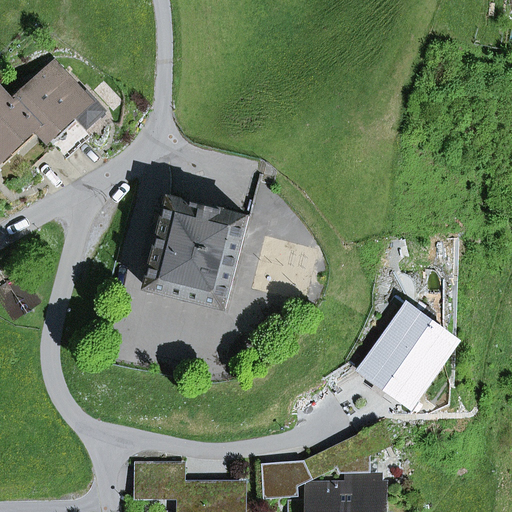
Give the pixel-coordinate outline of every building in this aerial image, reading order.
[(83,97),(56,68),(16,105),(35,125),(47,138),(70,116),(74,113),(88,128),(105,112),(88,93),(83,97)] [(0,95),(0,157),(11,147),(35,125),(16,105),(4,92),(0,95)] [(47,138),(54,145),(65,158),(89,136),(70,116),(47,138)] [(11,147),(30,167),(54,145),(47,138),(35,125),(11,147)] [(155,260),(148,288),(226,308),(249,218),(171,198),(164,226),(155,260)] [(144,257),(155,260),(164,226),(153,223),(144,257)] [(396,297),(350,362),(362,370),(408,306),(396,297)] [(458,341),(408,306),(362,370),(377,381),(388,389),(402,399),(421,372),(431,379),(458,341)] [(402,399),(411,406),(431,379),(421,372),(402,399)] [(383,396),(388,389),(377,381),(372,389),(383,396)] [(371,431),(378,446),(389,441),(382,426),(371,431)] [(341,464),(350,460),(378,446),(371,431),(362,436),(305,464),(312,478),(341,464)] [(359,472),(359,462),(352,465),(350,460),(341,464),(345,472),(359,472)] [(371,472),(370,462),(359,462),(359,472),(371,472)] [(298,485),(312,478),(305,464),(263,467),(265,497),(299,495),(298,485)] [(183,495),(183,487),(183,465),(138,465),(138,495),(183,495)] [(289,502),(288,511),(382,511),(382,489),(376,489),(365,489),(365,478),(346,478),(347,490),(312,490),(312,501),(289,502)] [(365,489),(376,489),(376,478),(365,478),(365,489)] [(243,511),(243,487),(183,487),(183,495),(182,511),(243,511)]
